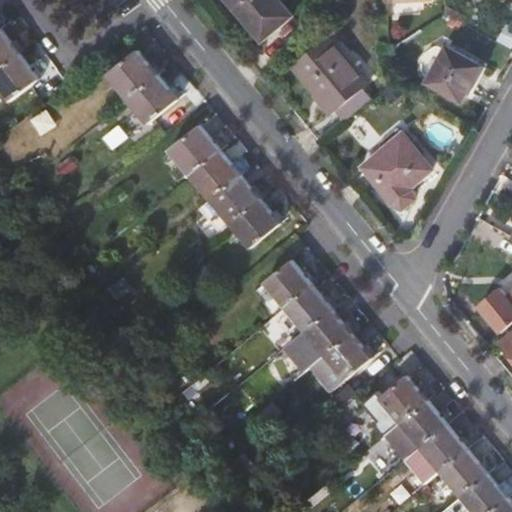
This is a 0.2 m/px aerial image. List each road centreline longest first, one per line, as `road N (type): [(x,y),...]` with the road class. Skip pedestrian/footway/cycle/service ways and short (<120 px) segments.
road 1 (residential): [(160,0),(411,296)]
road 2 (residential): [(411,296),(511,110)]
road 3 (residential): [(411,296),(511,419)]
